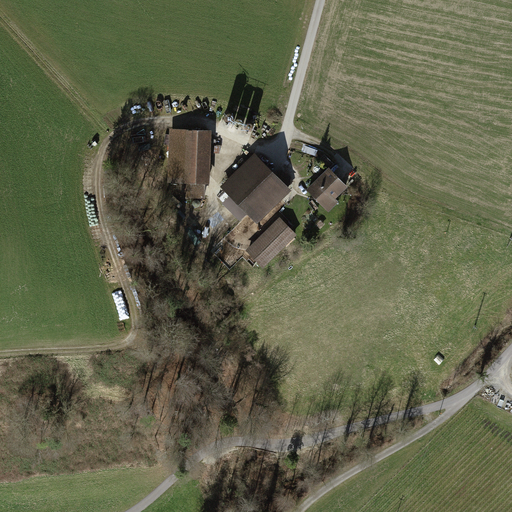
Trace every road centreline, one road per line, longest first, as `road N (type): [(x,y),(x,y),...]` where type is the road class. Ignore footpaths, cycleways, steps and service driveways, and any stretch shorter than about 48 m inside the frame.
road 1 (track): [(0,355),(128,347),(138,335),(102,216),(98,174),(108,145),(157,122),(206,123),(280,147)]
road 2 (track): [(140,511),(216,450),(254,438),(299,440),(456,400)]
road 3 (track): [(303,511),(452,414),(456,400)]
road 4 (track): [(0,14),(118,139)]
